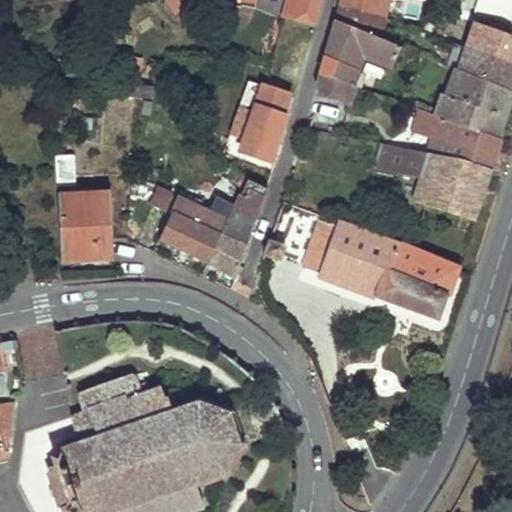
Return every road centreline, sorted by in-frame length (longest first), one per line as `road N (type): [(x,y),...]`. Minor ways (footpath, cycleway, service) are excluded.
road 1 (unclassified): [(313,490),(301,407),(259,352),(226,326),(150,297),(0,314)]
road 2 (secondary): [(399,511),(438,447),(511,217)]
road 3 (residential): [(245,284),(330,0)]
